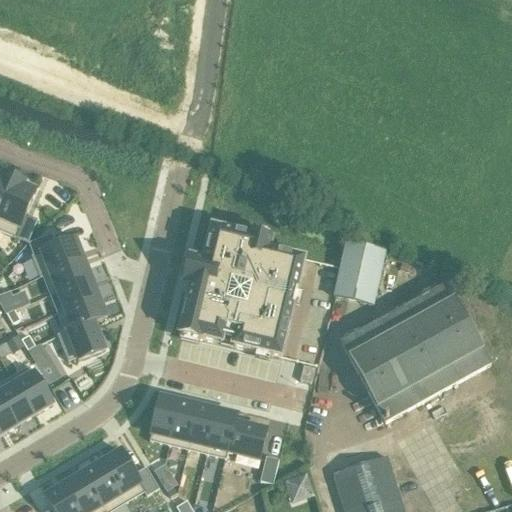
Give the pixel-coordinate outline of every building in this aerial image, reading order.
[(0,25),(13,31),(26,0),(1,0),(0,4),(0,25)] [(36,0),(26,0),(13,31),(33,40),(48,5),(36,0)] [(137,19),(128,43),(169,60),(174,49),(172,48),(177,36),(169,33),(177,12),(149,0),(140,20),(137,19)] [(48,5),(33,40),(54,49),(61,31),(64,25),(76,30),(86,6),(73,1),(68,13),(48,5)] [(106,60),(101,73),(124,82),(129,71),(158,83),(163,70),(165,71),(169,60),(128,43),(118,65),(106,60)] [(0,213),(14,181),(13,180),(6,177),(3,176),(2,178),(0,177),(0,213)] [(14,181),(0,213),(0,234),(28,246),(37,223),(26,217),(26,216),(30,208),(36,192),(24,187),(25,185),(22,184),(15,180),(15,181),(14,181)] [(182,323),(179,337),(181,338),(199,342),(202,343),(202,342),(220,346),(222,347),(222,346),(232,349),(233,350),(256,355),(257,355),(263,357),(264,357),(270,358),(271,359),(273,359),(278,360),(281,361),(281,359),(293,309),(297,295),(304,265),(304,263),(302,262),(297,261),(294,260),(293,260),(288,259),(286,258),(281,257),(280,257),(269,254),(272,244),(268,243),(252,239),(249,238),(249,239),(233,236),(224,233),(212,230),(203,264),(196,263),(192,261),(190,261),(189,263),(188,267),(188,268),(188,269),(190,270),(192,270),(190,281),(187,280),(185,280),(185,281),(183,286),(183,288),(185,288),(190,289),(186,307),(185,307),(184,310),(182,320),(181,323),(182,323)] [(52,237),(28,246),(33,258),(31,259),(40,281),(42,280),(42,279),(84,262),(76,241),(57,249),(52,237)] [(373,309),(373,307),(385,253),(346,244),(333,301),(373,309)] [(84,262),(42,279),(42,280),(49,298),(92,281),(84,262)] [(92,281),(49,298),(57,317),(99,300),(92,281)] [(340,346),(385,428),(492,368),(446,287),(340,346)] [(99,300),(57,317),(64,335),(64,336),(94,324),(94,325),(107,320),(99,300)] [(14,310),(6,315),(13,326),(20,321),(14,310)] [(64,335),(57,338),(68,365),(77,362),(78,364),(82,362),(82,363),(90,360),(90,359),(93,358),(101,355),(105,353),(94,325),(94,324),(64,336),(64,335)] [(29,337),(21,342),(28,352),(35,348),(29,337)] [(38,370),(48,387),(61,380),(50,363),(38,370)] [(300,384),(311,387),(315,371),(303,368),(300,384)] [(30,369),(11,380),(35,419),(53,408),(30,369)] [(11,380),(0,386),(0,400),(17,429),(35,419),(11,380)] [(0,439),(17,429),(0,400),(0,439)] [(160,400),(150,444),(169,449),(180,405),(160,400)] [(180,405),(169,449),(188,453),(198,409),(196,409),(196,408),(182,405),(180,405)] [(198,409),(188,453),(206,458),(217,414),(198,409)] [(217,414),(206,458),(225,462),(236,418),(233,418),(233,417),(220,414),(217,414)] [(236,418),(225,462),(226,463),(228,455),(259,463),(260,459),(261,460),(264,445),(263,445),(266,434),(262,433),(235,426),(236,422),(237,418),(236,418)] [(121,454),(101,465),(126,506),(144,495),(146,500),(159,492),(146,471),(135,477),(121,454)] [(159,458),(149,464),(155,474),(165,468),(167,459),(159,458)] [(273,488),(278,463),(266,460),(260,485),(273,488)] [(403,511),(387,460),(333,477),(344,511),(403,511)] [(87,474),(83,476),(104,511),(116,511),(126,506),(101,465),(99,467),(99,466),(86,474),(87,474)] [(161,483),(170,478),(165,468),(155,474),(161,483)] [(104,511),(83,476),(64,488),(78,511),(104,511)] [(49,496),(45,499),(52,511),(78,511),(64,488),(62,489),(62,488),(49,496)]
